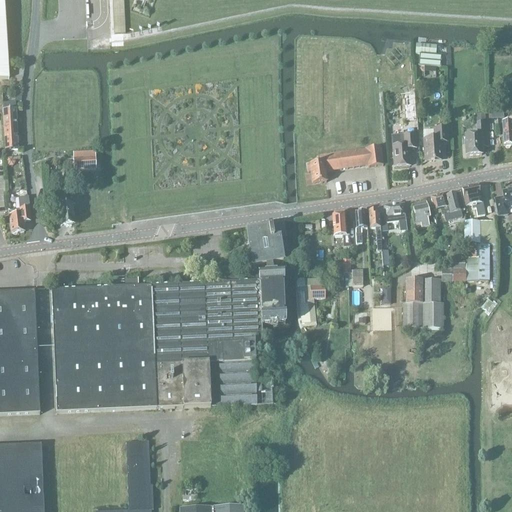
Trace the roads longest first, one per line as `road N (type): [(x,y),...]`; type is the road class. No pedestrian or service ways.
road 1 (tertiary): [(40,247),(511,172)]
road 2 (unclassified): [(40,247),(25,120),(33,42)]
